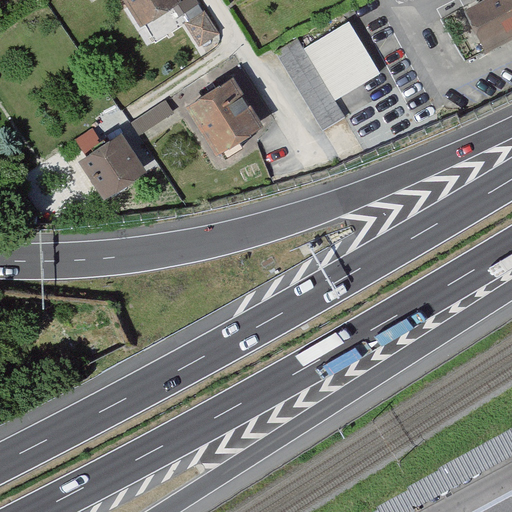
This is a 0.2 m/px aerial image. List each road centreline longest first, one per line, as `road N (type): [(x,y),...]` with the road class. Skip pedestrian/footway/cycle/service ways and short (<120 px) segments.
road 1 (motorway): [(511,178),(0,462)]
road 2 (motorway): [(38,511),(511,248)]
road 3 (motorway): [(511,129),(311,212),(219,239),(119,256),(0,261)]
road 4 (motorway): [(163,511),(511,279)]
